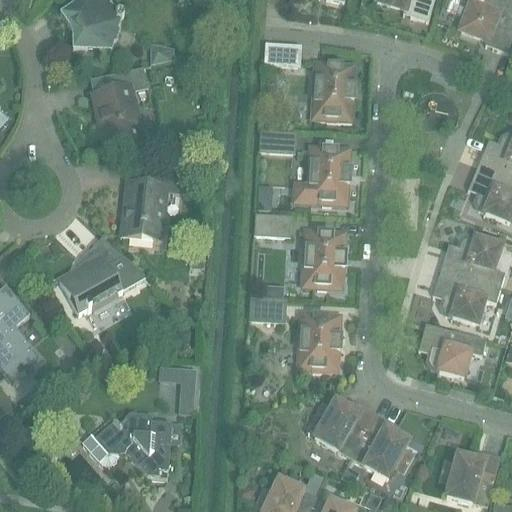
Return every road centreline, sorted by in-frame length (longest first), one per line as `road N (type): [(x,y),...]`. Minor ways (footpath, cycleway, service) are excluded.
road 1 (residential): [(511,425),(376,382),(391,50)]
road 2 (residential): [(32,151),(46,151),(68,174),(56,227),(20,235),(0,204)]
road 3 (residential): [(32,151),(34,58),(0,5)]
road 4 (residential): [(511,97),(391,50)]
road 5 (residential): [(391,50),(266,34)]
